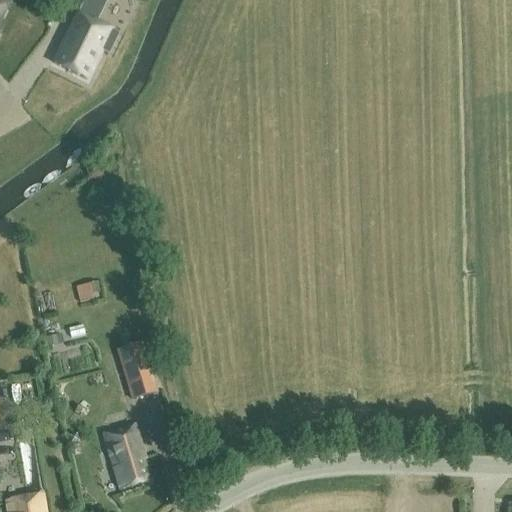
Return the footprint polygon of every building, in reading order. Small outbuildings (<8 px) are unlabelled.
[(0,0),(0,25),(11,0),(0,0)] [(100,50),(107,53),(116,35),(109,32),(110,30),(94,22),(105,0),(84,0),(53,64),(85,80),(100,50)] [(26,11),(21,33),(37,36),(42,14),(26,11)] [(54,25),(41,37),(51,48),(64,36),(54,25)] [(71,286),(77,302),(92,298),(87,282),(71,286)] [(117,353),(132,399),(155,391),(140,345),(117,353)] [(135,425),(103,435),(120,490),(149,481),(143,460),(145,460),(135,425)] [(31,446),(18,447),(19,474),(33,474),(31,446)] [(44,511),(42,495),(6,501),(7,511),(44,511)]
